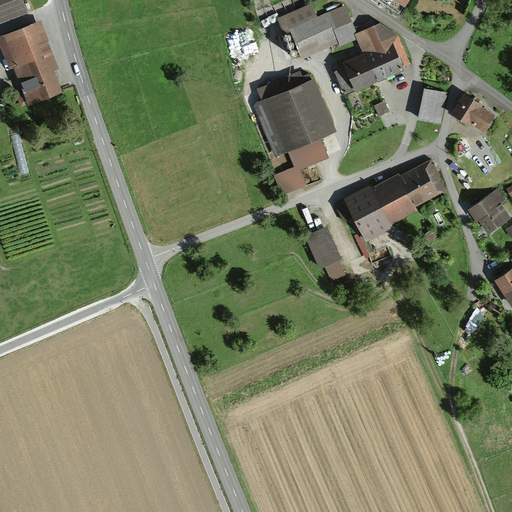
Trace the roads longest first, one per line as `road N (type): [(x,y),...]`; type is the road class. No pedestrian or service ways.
road 1 (residential): [(438,141),(143,258)]
road 2 (tertiary): [(143,258),(58,0)]
road 3 (tertiary): [(242,511),(151,282)]
road 4 (track): [(490,511),(451,387),(473,283)]
road 5 (unclassified): [(0,350),(151,282)]
road 6 (residential): [(438,141),(471,236),(473,283)]
